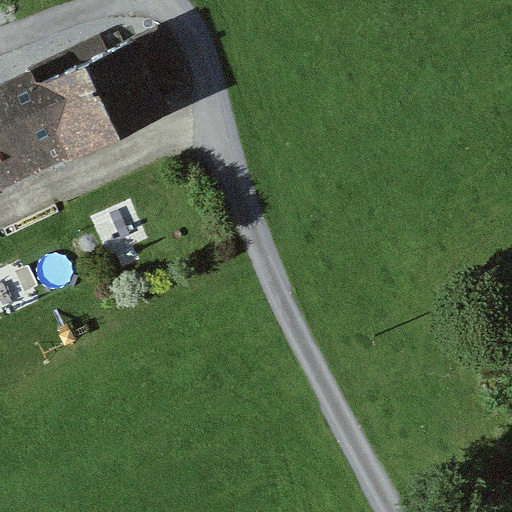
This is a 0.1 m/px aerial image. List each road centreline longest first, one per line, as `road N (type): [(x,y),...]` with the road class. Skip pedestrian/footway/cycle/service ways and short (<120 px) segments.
road 1 (unknown): [(0,230),(225,164)]
road 2 (unknown): [(163,2),(0,56)]
